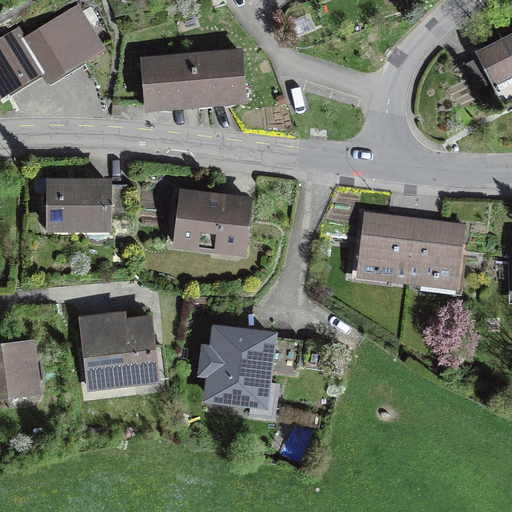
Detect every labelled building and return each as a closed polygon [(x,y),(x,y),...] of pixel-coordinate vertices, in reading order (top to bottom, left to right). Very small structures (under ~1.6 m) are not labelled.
[(40,67),(39,67),(45,77),(71,62),(97,46),(76,12),(26,42),(25,43),(40,67)] [(40,67),(25,43),(26,42),(20,32),(0,44),(0,91),(14,83),(39,67),(40,67)] [(490,79),(502,104),(511,99),(511,58),(504,44),(464,64),(476,86),(490,79)] [(143,65),(146,105),(157,104),(157,106),(225,101),(225,99),(245,97),(242,53),(162,60),(162,64),(143,65)] [(109,184),(48,184),(49,227),(87,227),(87,229),(109,228),(109,184)] [(127,187),(112,187),(112,216),(127,216),(127,187)] [(250,202),(182,194),(176,243),(197,246),(197,248),(216,250),(217,244),(245,247),(250,202)] [(359,272),(408,278),(415,221),(366,215),(359,272)] [(463,227),(415,221),(408,278),(456,284),(463,227)] [(81,320),(89,388),(144,381),(146,395),(169,392),(164,349),(154,351),(150,318),(112,323),(112,316),(81,320)] [(212,371),(209,397),(252,402),(251,415),(273,418),(277,385),(265,383),(271,337),(223,331),(218,372),(212,371)] [(0,345),(0,396),(38,392),(32,342),(0,345)]
